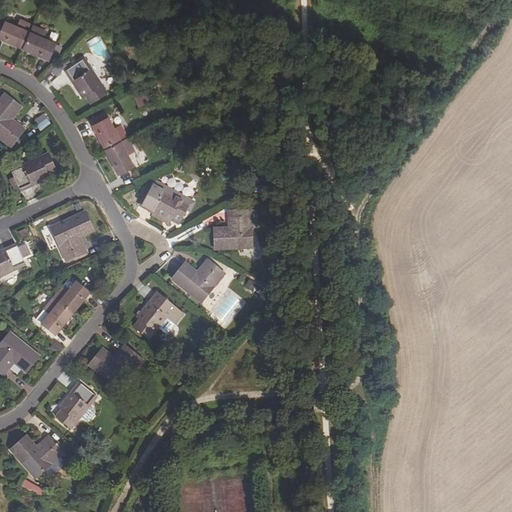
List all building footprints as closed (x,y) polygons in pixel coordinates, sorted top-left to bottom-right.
[(7,30),(17,34),(25,15),(12,9),(9,16),(0,11),(0,30),(6,34),(7,30)] [(25,15),(17,34),(26,39),(25,42),(40,48),(47,32),(35,27),(38,21),(25,15)] [(56,44),(52,53),(58,56),(62,47),(56,44)] [(57,60),(75,86),(77,84),(83,91),(99,80),(77,47),(57,60)] [(141,75),(127,80),(133,96),(147,91),(141,75)] [(0,114),(5,108),(14,97),(0,85),(0,131),(4,135),(18,119),(11,113),(7,119),(0,114)] [(102,135),(121,126),(114,113),(108,116),(102,105),(105,103),(102,98),(83,107),(86,113),(87,113),(94,128),(97,126),(102,135)] [(11,113),(5,108),(0,114),(7,119),(11,113)] [(40,130),(50,122),(42,112),(32,119),(40,130)] [(121,126),(102,135),(107,145),(104,146),(111,161),(127,152),(121,141),(127,138),(121,126)] [(107,145),(102,135),(99,137),(104,146),(107,145)] [(13,177),(15,180),(44,167),(43,164),(50,160),(42,142),(5,160),(8,167),(4,169),(9,179),(13,177)] [(162,170),(158,177),(169,183),(174,175),(162,170)] [(169,183),(158,177),(146,172),(136,192),(165,206),(166,204),(175,208),(183,190),(169,183)] [(251,213),(250,195),(222,197),(223,204),(230,204),(231,211),(223,211),(223,213),(209,214),(210,234),(247,232),(246,213),(251,213)] [(56,237),(62,249),(81,240),(78,232),(72,235),(69,228),(74,225),(88,218),(79,200),(46,216),(56,237)] [(78,232),(74,225),(69,228),(72,235),(78,232)] [(11,233),(0,238),(0,264),(21,254),(18,247),(26,244),(21,233),(13,237),(11,233)] [(62,249),(56,237),(53,238),(59,250),(62,249)] [(181,250),(168,266),(196,288),(219,259),(202,246),(192,259),(181,250)] [(66,266),(58,276),(63,280),(72,270),(66,266)] [(49,287),(67,300),(73,292),(75,294),(85,282),(72,270),(63,280),(58,276),(49,287)] [(171,294),(152,280),(133,304),(136,307),(130,313),(145,326),(171,294)] [(67,300),(49,287),(41,298),(46,303),(39,313),(52,324),(63,310),(60,308),(67,300)] [(73,292),(67,300),(69,302),(75,294),(73,292)] [(33,308),(39,313),(46,303),(41,298),(33,308)] [(69,302),(67,300),(60,308),(63,310),(69,302)] [(0,363),(1,364),(6,358),(1,354),(6,347),(11,351),(23,361),(36,345),(7,322),(0,331),(0,363)] [(121,333),(117,339),(122,344),(117,350),(111,346),(100,337),(87,352),(116,375),(138,346),(121,333)] [(117,339),(111,346),(117,350),(122,344),(117,339)] [(1,354),(6,358),(11,351),(6,347),(1,354)] [(95,385),(77,371),(57,395),(60,398),(55,404),(70,417),(79,405),(87,395),(95,385)] [(92,399),(87,395),(79,405),(84,409),(88,409),(93,402),(92,399)] [(11,438),(35,465),(62,441),(48,425),(36,436),(26,426),(11,438)] [(58,444),(43,458),(46,463),(53,463),(62,455),(62,448),(58,444)] [(23,479),(20,486),(37,494),(41,488),(23,479)]
